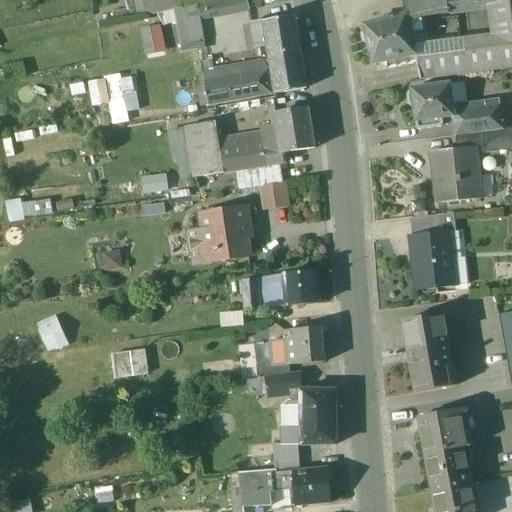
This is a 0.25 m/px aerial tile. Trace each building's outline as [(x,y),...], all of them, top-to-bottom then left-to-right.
[(140,0),(145,18),(186,9),(183,0),(140,0)] [(215,0),(183,0),(186,9),(216,2),(215,0)] [(245,0),(237,0),(225,3),(226,4),(187,12),(189,23),(248,11),(245,0)] [(425,0),(411,2),(403,3),(406,17),(407,17),(407,18),(421,16),(448,15),(445,0),(425,0)] [(445,0),(448,15),(479,10),(477,0),(445,0)] [(508,0),(477,0),(479,10),(487,9),(509,6),(508,0)] [(511,26),(509,6),(487,9),(491,37),(511,33),(511,26)] [(406,17),(364,27),(365,31),(364,31),(362,35),(363,43),(367,46),(368,46),(373,66),(385,63),(387,71),(417,64),(418,64),(414,47),(411,35),(425,32),(421,16),(407,18),(407,17),(406,17)] [(293,18),(263,23),(263,22),(250,25),(255,50),(267,48),(271,70),(275,94),(305,89),(293,18)] [(511,33),(491,37),(414,47),(418,64),(417,64),(421,81),(511,69),(511,33)] [(257,74),(218,80),(217,74),(203,77),(203,79),(202,80),(202,81),(203,81),(206,95),(205,95),(205,97),(206,97),(208,106),(275,94),(271,70),(256,72),(257,74)] [(130,122),(129,112),(139,110),(134,73),(108,77),(114,124),(130,122)] [(107,80),(90,83),(93,102),(111,99),(107,80)] [(452,106),(450,86),(402,93),(404,112),(414,111),(417,131),(444,128),(443,120),(454,119),(452,106)] [(452,106),(454,119),(457,137),(505,130),(502,106),(466,111),(465,104),(452,106)] [(308,111),(276,116),(278,129),(280,143),(282,154),(283,154),(314,149),(308,111)] [(215,123),(186,128),(194,178),(224,174),(220,153),(215,123)] [(278,129),(263,132),(266,145),(280,143),(278,129)] [(459,151),(477,149),(484,148),(485,154),(511,151),(511,129),(505,130),(457,137),(459,151)] [(266,145),(220,153),(224,174),(235,172),(279,165),(285,164),(283,154),(282,154),(280,143),(266,145)] [(459,151),(431,154),(437,205),(483,200),(477,149),(459,151)] [(279,165),(235,172),(238,191),(260,188),(282,185),(279,165)] [(282,185),(260,188),(263,211),(287,207),(283,184),(282,185)] [(8,220),(53,214),(51,197),(6,203),(8,220)] [(244,210),(201,216),(207,253),(213,252),(214,262),(247,257),(244,238),(248,238),(244,210)] [(455,215),(437,217),(440,237),(452,236),(457,235),(455,215)] [(437,217),(411,220),(414,240),(440,237),(437,217)] [(414,240),(412,241),(418,294),(457,289),(458,289),(455,263),(452,236),(440,237),(414,240)] [(104,268),(121,267),(120,251),(103,252),(104,268)] [(466,261),(455,263),(458,289),(457,289),(459,302),(471,300),(466,261)] [(317,273),(285,276),(287,308),(320,305),(317,273)] [(256,280),(242,281),(245,311),(259,310),(256,280)] [(243,325),(242,312),(221,313),(222,326),(243,325)] [(511,351),(511,314),(500,316),(506,352),(511,351)] [(57,315),(36,323),(47,351),(68,344),(57,315)] [(444,319),(404,326),(409,356),(449,349),(444,319)] [(321,329),(285,333),(288,364),(288,367),(289,367),(324,363),(321,329)] [(449,349),(409,356),(417,398),(457,390),(449,349)] [(143,352),(129,354),(132,378),(146,376),(143,352)] [(55,360),(34,362),(36,382),(56,380),(55,360)] [(288,364),(269,366),(270,378),(290,376),(289,367),(288,367),(288,364)] [(269,366),(256,367),(257,380),(258,380),(265,379),(270,378),(269,366)] [(270,378),(265,379),(266,393),(267,396),(300,392),(300,391),(302,391),(301,375),(290,376),(270,378)] [(265,379),(258,380),(260,394),(266,393),(265,379)] [(302,391),(300,391),(300,392),(301,431),(301,446),(336,445),(335,392),(302,391)] [(466,412),(419,421),(426,458),(465,451),(472,449),(466,412)] [(301,431),(291,431),(291,445),(291,446),(297,446),(301,446),(301,431)] [(291,446),(291,445),(273,445),(275,471),(276,474),(293,472),(299,472),(297,446),(291,446)] [(465,451),(426,458),(433,494),(472,487),(465,451)] [(299,472),(293,472),(296,506),(296,507),(330,504),(327,469),(299,472)] [(275,471),(241,474),(243,508),(270,507),(269,490),(289,488),(291,507),(296,506),(293,472),(276,474),(275,471)] [(476,511),(472,487),(433,494),(435,511),(476,511)]
